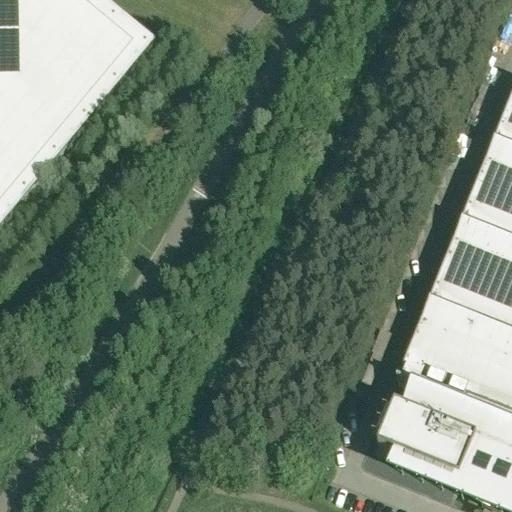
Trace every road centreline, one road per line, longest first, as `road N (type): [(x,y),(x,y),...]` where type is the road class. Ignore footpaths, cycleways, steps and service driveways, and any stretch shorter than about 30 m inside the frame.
road 1 (unclassified): [(1,511),(316,0)]
road 2 (unclassified): [(265,0),(0,356)]
